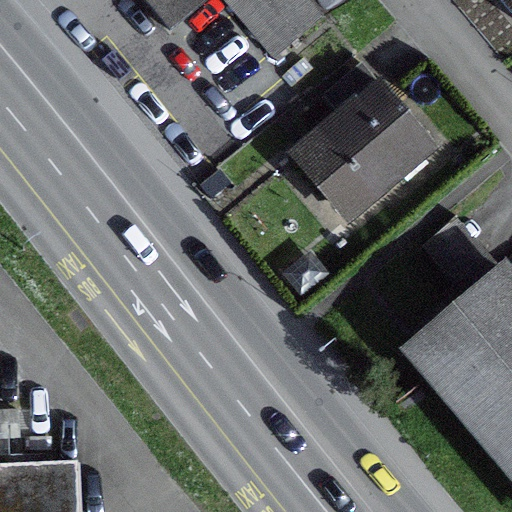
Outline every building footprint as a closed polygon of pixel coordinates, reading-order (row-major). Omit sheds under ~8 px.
[(129,0),(130,1),(130,0),(139,0),(169,36),(211,0),(129,0)] [(326,18),(310,0),(220,0),(273,62),(326,18)] [(511,0),(487,0),(511,29),(511,0)] [(337,114),(286,156),(347,230),(441,152),(381,81),(379,83),(362,63),(322,96),(337,114)] [(400,357),(511,492),(511,271),(506,265),(500,270),(457,218),(421,248),(457,292),(433,312),(442,322),(400,357)] [(281,274),(301,299),(339,270),(317,241),(288,264),(291,267),(281,274)] [(32,435),(31,410),(0,411),(0,467),(11,467),(10,447),(25,447),(25,450),(52,449),(52,434),(32,435)] [(0,511),(81,511),(79,464),(11,467),(0,467),(0,511)]
